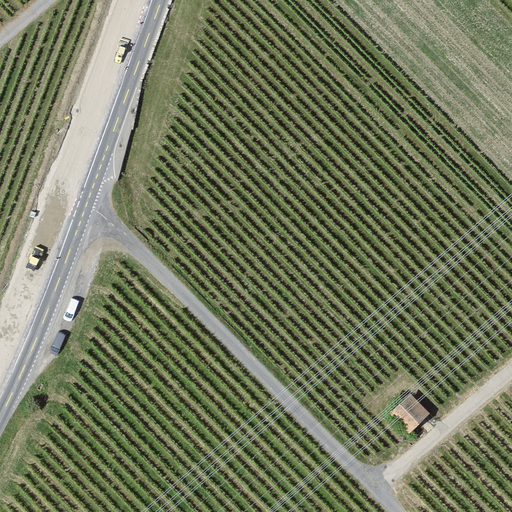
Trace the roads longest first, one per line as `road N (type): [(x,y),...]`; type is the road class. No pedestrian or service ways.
road 1 (track): [(399,511),(83,196)]
road 2 (secondary): [(152,0),(0,400)]
road 3 (track): [(511,373),(378,489)]
